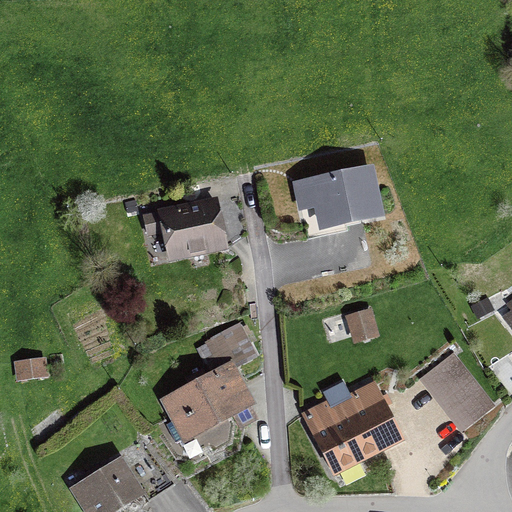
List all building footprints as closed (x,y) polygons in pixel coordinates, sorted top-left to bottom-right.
[(296,186),(307,238),(346,230),(344,222),(379,215),(370,171),(296,186)] [(246,231),(239,197),(144,217),(148,234),(165,231),(170,257),(224,246),(246,231)] [(349,316),(356,340),(375,334),(368,310),(349,316)] [(209,344),(219,364),(234,357),(238,365),(255,356),(241,328),(209,344)] [(422,380),(461,430),(492,406),(453,356),(422,380)] [(20,378),(45,375),(43,360),(17,363),(20,378)] [(163,401),(174,420),(185,413),(194,430),(247,403),(227,367),(163,401)] [(333,473),(402,439),(370,376),(347,387),(350,392),(304,416),(333,473)] [(109,511),(140,493),(138,490),(140,489),(148,502),(175,484),(146,445),(100,473),(98,470),(86,478),(88,481),(75,489),(88,511),(109,511)]
